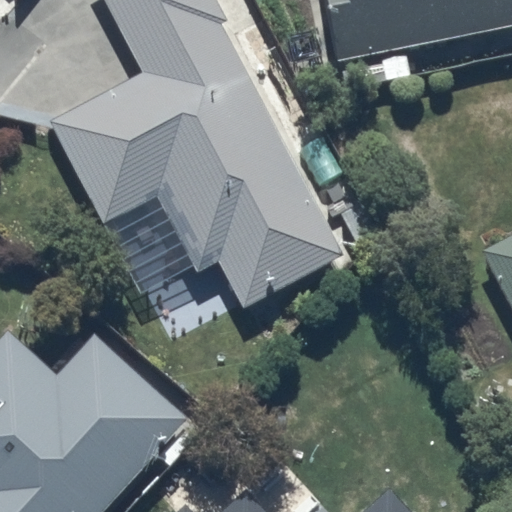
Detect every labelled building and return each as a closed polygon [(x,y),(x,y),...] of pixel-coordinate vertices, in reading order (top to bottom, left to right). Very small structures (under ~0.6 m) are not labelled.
[(214,0),(103,0),(140,70),(49,121),(103,225),(156,193),(195,272),(216,262),(243,307),(338,255),(218,21),(224,18),(214,0)] [(511,0),(325,0),(338,61),(380,52),(386,81),(410,76),(404,47),(511,25),(511,0)] [(511,233),(478,251),(511,314),(511,233)] [(0,511),(98,511),(185,416),(91,335),(55,375),(7,332),(0,339),(0,511)] [(411,511),(390,488),(362,511),(264,511),(245,490),(220,511),(193,511),(187,505),(179,511),(411,511)]
